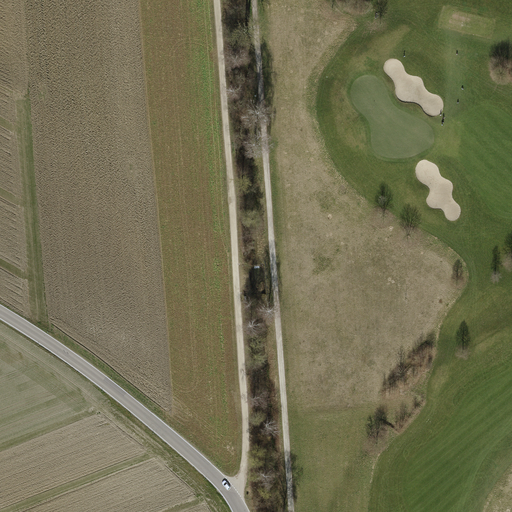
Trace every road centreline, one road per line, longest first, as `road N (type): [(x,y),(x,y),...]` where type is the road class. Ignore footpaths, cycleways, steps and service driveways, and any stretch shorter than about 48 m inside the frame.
road 1 (track): [(291,511),(256,0)]
road 2 (track): [(232,495),(245,474),(247,433),(218,0)]
road 3 (unclassified): [(0,310),(199,460),(241,511)]
